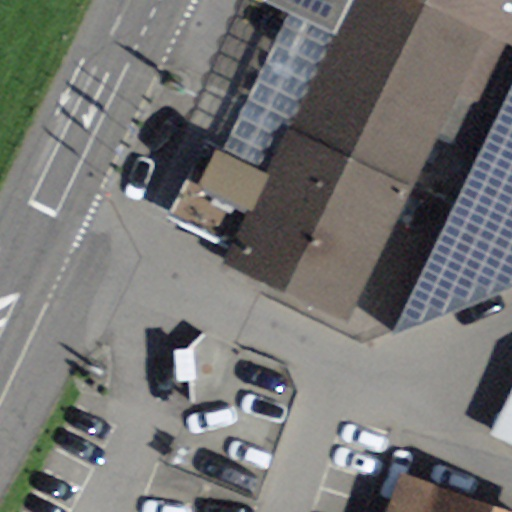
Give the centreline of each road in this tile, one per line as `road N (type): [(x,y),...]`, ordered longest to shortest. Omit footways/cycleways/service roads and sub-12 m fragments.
road 1 (tertiary): [(139,0),(0,287)]
road 2 (unknown): [(372,398),(511,325)]
